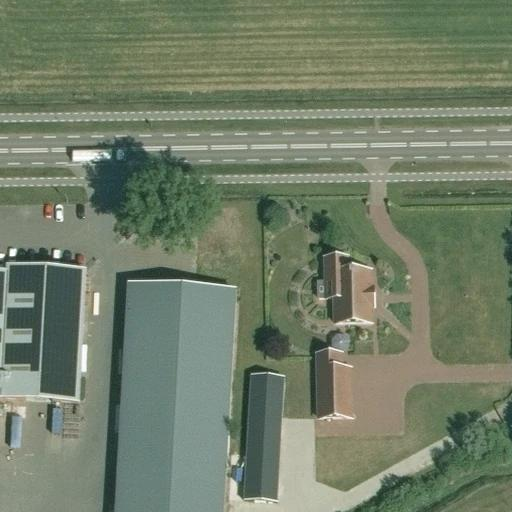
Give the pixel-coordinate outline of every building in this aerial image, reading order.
[(326,262),(326,282),(318,282),(318,301),(335,300),(336,326),(372,325),(372,309),(374,309),(373,291),(371,291),(371,275),(348,275),(348,261),(326,262)] [(0,400),(79,405),(86,274),(8,269),(8,275),(0,274),(0,400)] [(224,511),(237,294),(130,288),(116,511),(224,511)] [(287,345),(272,348),(275,359),(289,355),(287,345)] [(321,420),(353,419),(351,372),(342,373),(341,357),(318,358),(321,420)] [(277,504),(284,379),(249,377),(242,503),(277,504)] [(4,507),(4,511),(59,511),(58,494),(33,496),(33,505),(4,507)]
